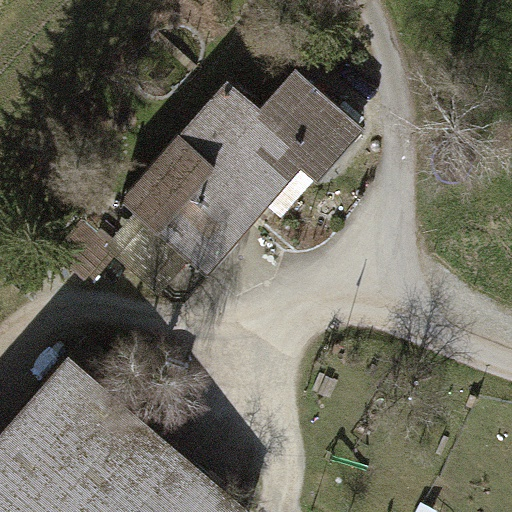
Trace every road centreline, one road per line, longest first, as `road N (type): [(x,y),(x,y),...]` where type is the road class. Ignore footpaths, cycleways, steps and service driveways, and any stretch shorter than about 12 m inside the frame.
road 1 (track): [(511,362),(429,332),(394,267),(404,106),(360,0)]
road 2 (track): [(394,267),(321,281),(269,348),(282,490),(275,511)]
road 3 (track): [(0,371),(47,317),(108,307),(269,348)]
